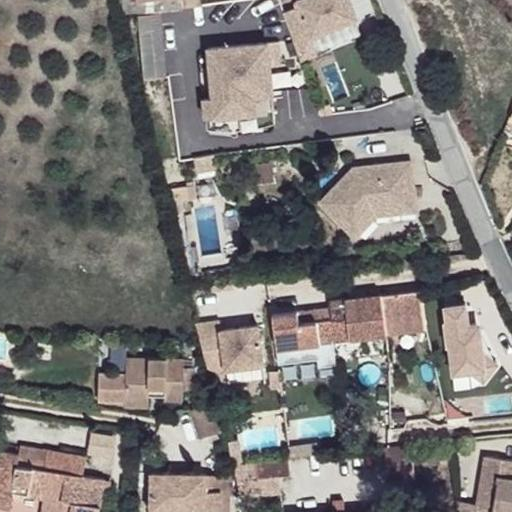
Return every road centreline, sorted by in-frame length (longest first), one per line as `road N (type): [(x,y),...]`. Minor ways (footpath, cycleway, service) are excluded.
road 1 (residential): [(396,0),(464,180),(511,273)]
road 2 (residential): [(179,437),(0,398)]
